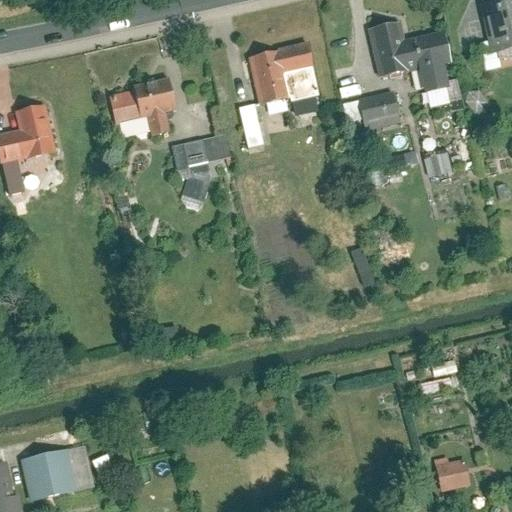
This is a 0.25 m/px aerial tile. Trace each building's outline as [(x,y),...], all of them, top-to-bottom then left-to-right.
[(511,46),(511,0),(496,0),(478,4),(490,52),(511,46)] [(443,29),(402,39),(398,21),(367,29),(379,76),(418,66),(424,90),(448,84),(442,60),(450,58),(443,29)] [(305,43),(246,57),(258,105),(317,90),(305,43)] [(169,129),(164,112),(175,109),(166,77),(109,92),(117,124),(145,117),(149,134),(169,129)] [(391,90),(356,100),(364,129),(399,119),(391,90)] [(322,99),(299,101),(300,115),(323,114),(322,99)] [(22,190),(15,159),(51,150),(40,104),(12,111),(17,129),(0,133),(0,165),(7,194),(22,190)] [(262,145),(252,104),(237,107),(246,149),(262,145)] [(223,133),(170,146),(176,169),(229,157),(223,133)] [(432,179),(457,173),(452,151),(427,157),(432,179)] [(82,445),(18,459),(28,502),(92,487),(82,445)] [(0,511),(16,511),(3,459),(0,460),(0,511)] [(461,459),(433,467),(440,493),(468,485),(461,459)]
